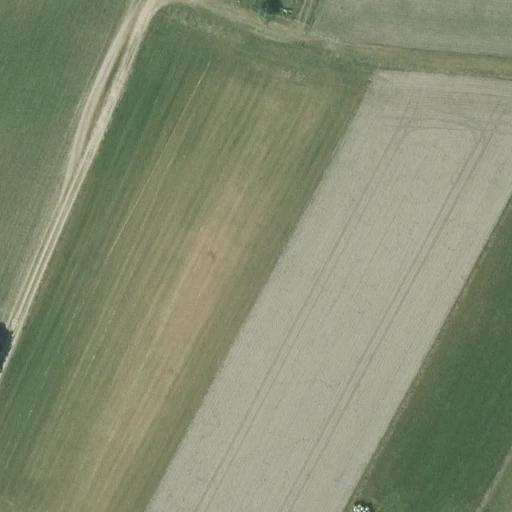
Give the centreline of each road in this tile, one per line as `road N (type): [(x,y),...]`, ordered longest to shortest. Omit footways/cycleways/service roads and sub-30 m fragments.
road 1 (track): [(0,349),(156,0)]
road 2 (track): [(182,0),(353,53),(511,72)]
